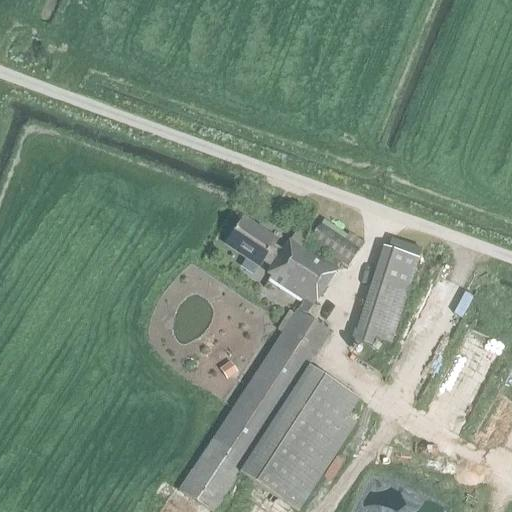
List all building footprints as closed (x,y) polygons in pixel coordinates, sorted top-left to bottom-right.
[(330,258),(326,265),(301,248),(308,238),(297,230),(287,245),(286,244),(280,253),(272,247),(274,244),(241,222),(224,247),(257,269),(261,264),(269,269),(265,274),(270,277),(266,282),(301,305),(179,491),(211,511),(213,511),(239,473),(298,511),(355,424),(347,419),(358,401),(308,368),(329,336),(304,320),(339,265),(346,270),(358,253),(363,244),(348,233),(342,242),(320,227),(309,244),(330,258)] [(375,279),(409,290),(419,260),(385,249),(375,279)] [(458,313),(468,317),(478,298),(468,293),(458,313)] [(225,379),(235,373),(230,366),(220,373),(225,379)] [(394,449),(393,459),(418,462),(419,451),(394,449)]
